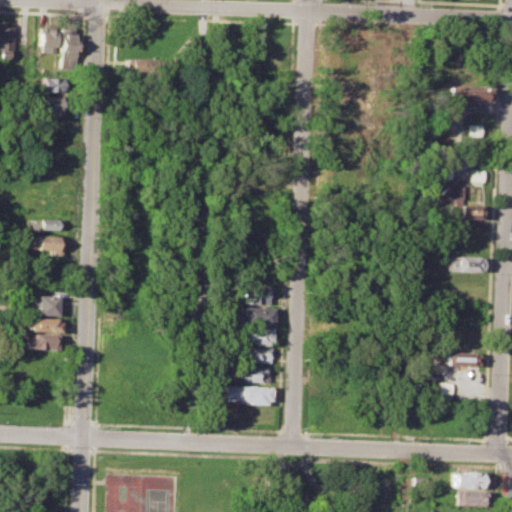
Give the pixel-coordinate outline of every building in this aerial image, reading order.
[(0,58),(9,58),(9,24),(0,24),(0,58)] [(35,52),(52,52),(52,30),(36,30),(35,52)] [(56,67),(74,67),(73,32),(56,32),(56,67)] [(124,72),(160,72),(160,58),(124,58),(124,72)] [(38,91),(61,90),(61,75),(38,76),(38,91)] [(448,85),(457,85),(457,88),(479,89),(479,85),(489,86),(489,102),(447,100),(448,85)] [(35,110),(63,110),(63,96),(35,96),(35,110)] [(464,123),(479,123),(479,137),(464,137),(464,123)] [(435,178),(447,178),(448,163),(436,162),(435,178)] [(332,182),(360,183),(362,166),(332,164),(332,182)] [(460,168),(480,169),(480,180),(460,180),(460,168)] [(450,198),(458,198),(458,204),(477,205),(476,218),(456,218),(456,211),(450,211),(450,198)] [(24,231),(60,232),(60,218),(25,217),(24,231)] [(25,235),(59,237),(58,258),(46,257),(46,251),(25,250),(25,235)] [(447,255),(481,257),(480,270),(446,269),(447,255)] [(256,303),(217,302),(217,287),(266,288),(265,303),(256,303)] [(33,296),(55,297),(54,315),(33,315),(33,296)] [(229,322),(245,323),(245,325),(268,326),(269,309),(230,307),(229,322)] [(24,318),(56,318),(56,333),(52,333),(24,333),(24,318)] [(231,341),(246,342),(246,345),(267,346),(267,328),(231,326),(231,341)] [(15,350),(52,350),(52,333),(24,333),(24,338),(15,338),(15,350)] [(231,361),(235,361),(268,363),(269,348),(231,346),(231,361)] [(440,350),(476,352),(475,365),(439,364),(440,350)] [(218,380),(266,382),(266,368),(219,366),(218,380)] [(17,383),(63,384),(64,368),(17,367),(17,383)] [(265,406),(266,387),(220,385),(219,401),(241,402),(240,405),(265,406)] [(447,471),(482,473),(481,487),(446,485),(447,471)] [(448,490),(480,492),(480,505),(447,504),(448,490)]
